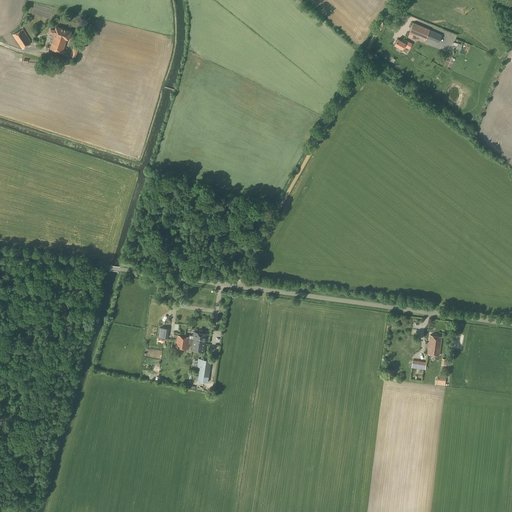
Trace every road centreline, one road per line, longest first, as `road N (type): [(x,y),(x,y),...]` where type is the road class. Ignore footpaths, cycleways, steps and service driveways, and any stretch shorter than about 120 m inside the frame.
road 1 (unclassified): [(511,324),(0,252)]
road 2 (track): [(236,286),(377,26)]
